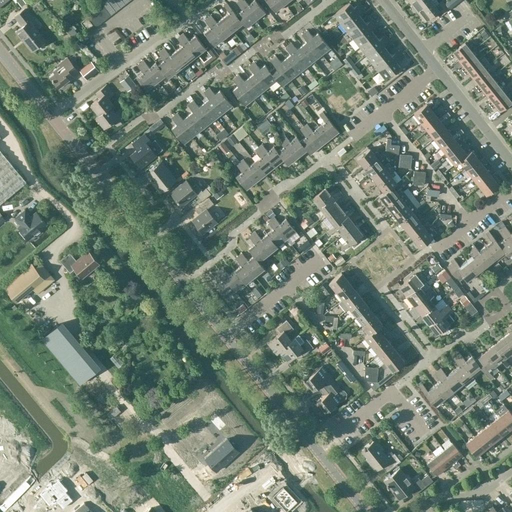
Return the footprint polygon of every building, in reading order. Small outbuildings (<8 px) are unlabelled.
[(113,0),(109,0),(107,2),(115,12),(120,8),(113,0)] [(121,0),(113,0),(120,8),(125,5),(121,0)] [(256,20),(265,13),(255,0),(254,0),(249,5),(244,0),(240,0),(240,1),(256,20)] [(265,0),(263,2),(268,8),(270,6),(275,12),(284,4),(281,0),(265,0)] [(412,0),(409,3),(417,12),(431,1),(431,0),(412,0)] [(449,10),(461,0),(449,0),(445,4),(442,0),(435,5),(431,1),(417,12),(424,22),(446,5),(449,10)] [(246,28),(256,20),(240,1),(236,3),(242,10),(236,15),(243,23),(242,23),(246,28)] [(107,2),(103,5),(111,16),(115,12),(107,2)] [(339,23),(362,5),(359,2),(353,7),(349,2),(333,15),(339,23)] [(243,23),(236,15),(227,3),(223,5),(229,12),(222,17),(233,30),(242,23),(243,23)] [(346,31),(362,19),(358,13),(364,9),(362,5),(339,23),(346,31)] [(105,20),(110,16),(103,6),(98,10),(105,20)] [(32,51),(45,41),(33,25),(36,23),(25,10),(16,17),(23,26),(16,32),(32,51)] [(100,24),(105,20),(98,10),(93,14),(100,24)] [(293,19),(295,24),(302,21),(297,11),(283,18),(286,23),(293,19)] [(95,27),(100,24),(93,14),(88,18),(95,27)] [(233,30),(222,17),(216,22),(211,15),(207,18),(224,38),(233,30)] [(214,45),(224,38),(207,18),(204,20),(210,27),(203,32),(214,45)] [(352,39),(374,22),(372,19),(365,24),(362,19),(346,31),(352,39)] [(87,29),(92,26),(87,20),(83,24),(87,29)] [(358,47),(374,35),(370,30),(377,25),(374,22),(352,39),(358,47)] [(322,55),(330,48),(317,32),(312,37),(307,30),(304,33),(322,55)] [(195,56),(205,48),(195,35),(188,40),(183,33),(180,36),(195,56)] [(314,61),(322,55),(304,33),(301,35),(306,41),(301,45),(314,61)] [(327,34),(324,36),(330,44),(333,41),(327,34)] [(364,55),(387,38),(384,35),(378,40),(374,35),(358,47),(364,55)] [(186,63),(195,56),(180,36),(176,39),(182,46),(176,50),(186,63)] [(371,63),(387,51),(383,46),(389,41),(387,38),(364,55),(371,63)] [(459,62),(472,52),(465,42),(452,52),(453,53),(447,57),(450,60),(455,56),(459,62)] [(314,61),(301,45),(296,49),(291,43),(288,45),(306,67),(314,61)] [(240,44),(233,50),(237,55),(244,49),(240,44)] [(298,74),(306,67),(288,45),(285,48),(290,54),(285,58),(298,74)] [(186,63),(176,50),(170,55),(164,48),(161,51),(177,71),(186,63)] [(230,60),(237,55),(233,50),(227,55),(230,60)] [(167,78),(177,71),(161,51),(158,53),(163,60),(157,65),(166,76),(165,76),(167,78)] [(377,71),(399,54),(397,51),(390,56),(387,51),(371,63),(377,71)] [(461,74),(479,60),(472,52),(459,62),(464,67),(459,72),(461,74)] [(395,62),(402,57),(399,54),(377,71),(384,79),(399,67),(395,62)] [(298,74),(285,58),(280,62),(275,56),(272,58),(290,80),(298,74)] [(349,68),(354,64),(348,56),(343,60),(349,68)] [(329,64),(334,70),(342,64),(337,57),(329,64)] [(72,76),(78,72),(67,58),(59,65),(60,66),(56,69),(55,68),(48,74),(52,79),(51,80),(53,82),(53,81),(59,87),(63,84),(64,85),(74,78),(72,76)] [(282,86),(290,80),(272,58),(269,60),(274,67),(270,70),(277,80),(282,86)] [(473,79),(486,69),(479,60),(461,74),(463,77),(468,73),(473,79)] [(166,76),(157,65),(155,63),(149,68),(144,61),(140,63),(156,83),(165,76),(166,76)] [(91,63),(80,71),(87,79),(98,70),(94,66),(91,63)] [(147,91),(156,83),(140,63),(137,66),(142,73),(136,78),(147,91)] [(277,80),(270,70),(265,64),(259,68),(256,64),(253,66),(269,86),(277,80)] [(361,72),(354,64),(349,68),(355,76),(360,72),(361,72)] [(261,93),(269,86),(253,66),(249,69),(253,73),(248,77),(261,93)] [(474,91),(492,77),(486,69),(473,79),(477,84),(472,89),(474,91)] [(188,75),(192,81),(197,77),(193,72),(188,75)] [(136,85),(128,75),(120,82),(128,92),(136,85)] [(261,93),(248,77),(244,81),(240,76),(237,79),(253,99),(261,93)] [(487,95),(499,86),(492,77),(474,91),(476,94),(482,90),(487,95)] [(245,106),(253,99),(237,79),(234,81),(238,86),(232,90),(245,106)] [(99,115),(110,107),(113,104),(108,98),(113,93),(106,84),(96,93),(99,98),(90,105),(98,115),(99,115)] [(162,86),(160,88),(166,96),(168,94),(162,86)] [(303,86),(298,89),(302,95),(307,91),(303,86)] [(368,92),(372,97),(378,92),(375,86),(368,92)] [(488,108),(506,94),(499,86),(487,95),(491,101),(486,106),(488,108)] [(224,112),(232,105),(220,90),(215,94),(209,88),(207,90),(224,112)] [(216,118),(224,112),(207,90),(203,93),(208,99),(204,103),(216,118)] [(500,112),(511,102),(511,101),(506,94),(488,108),(490,111),(495,106),(500,112)] [(216,118),(204,103),(198,107),(193,100),(190,103),(208,125),(216,118)] [(288,100),(285,103),(290,109),(293,106),(288,100)] [(421,122),(433,112),(429,107),(434,103),(432,100),(427,104),(426,104),(414,114),(421,122)] [(200,131),(208,125),(190,103),(187,105),(192,112),(187,116),(200,131)] [(117,126),(127,117),(120,109),(115,113),(110,107),(99,115),(98,115),(95,117),(103,128),(113,121),(117,126)] [(421,122),(427,131),(440,121),(441,122),(445,119),(443,116),(439,120),(433,112),(421,122)] [(200,131),(187,116),(182,119),(177,113),(174,116),(192,138),(200,131)] [(329,140),(338,132),(323,113),(319,115),(325,122),(319,127),(329,140)] [(271,114),(266,118),(268,120),(269,122),(274,118),(271,114)] [(184,144),(192,138),(174,116),(171,118),(176,124),(171,128),(184,144)] [(269,122),(268,120),(266,118),(257,125),(259,129),(262,126),(263,127),(269,122)] [(158,121),(150,127),(154,132),(164,124),(160,119),(158,121)] [(440,121),(427,131),(434,139),(447,129),(441,122),(440,121)] [(329,140),(319,127),(313,132),(308,125),(304,128),(320,147),(329,140)] [(238,141),(247,134),(242,126),(233,134),(238,141)] [(310,155),(320,147),(304,128),(301,130),(306,137),(300,142),(307,150),(306,150),(310,155)] [(447,129),(434,139),(441,148),(454,138),(455,139),(459,136),(456,133),(452,136),(447,129)] [(140,147),(130,154),(140,167),(162,150),(155,141),(152,143),(145,135),(135,142),(140,147)] [(232,135),(227,139),(232,146),(237,141),(232,135)] [(307,150),(300,142),(296,136),(290,141),(284,135),(281,137),(297,157),(306,150),(307,150)] [(0,204),(26,183),(19,175),(0,151),(0,138),(0,137),(0,204)] [(288,165),(297,157),(281,137),(278,140),(283,146),(277,151),(284,160),(288,165)] [(454,138),(441,148),(445,153),(443,155),(445,159),(448,157),(460,146),(455,139),(454,138)] [(284,160),(277,151),(273,147),(267,152),(262,145),(259,148),(275,168),(284,160)] [(467,155),(467,154),(460,146),(448,157),(454,165),(459,161),(467,155)] [(266,175),(275,168),(259,148),(255,150),(261,157),(255,162),(266,175)] [(377,151),(374,153),(370,149),(357,159),(364,167),(380,155),(377,151)] [(466,170),(479,160),(471,151),(467,154),(467,155),(459,161),(466,170)] [(384,166),(380,161),(383,157),(380,155),(364,167),(371,176),(384,166)] [(437,159),(430,165),(433,168),(440,163),(437,159)] [(266,175),(255,162),(249,166),(244,160),(240,163),(256,183),(266,175)] [(473,178),(485,168),(479,160),(466,170),(473,178)] [(160,192),(175,180),(161,162),(146,174),(160,192)] [(246,191),(256,183),(240,163),(236,166),(242,173),(236,178),(246,191)] [(391,168),(388,171),(384,166),(371,176),(377,184),(394,172),(391,168)] [(479,187),(492,177),(485,168),(473,178),(479,187)] [(398,183),(393,177),(396,174),(394,172),(377,184),(384,193),(385,193),(392,187),(398,183)] [(495,192),(500,188),(498,185),(499,185),(492,177),(479,187),(486,195),(493,189),(495,192)] [(186,181),(170,193),(181,207),(196,195),(197,194),(202,201),(211,194),(206,188),(202,192),(196,185),(191,188),(186,181)] [(435,192),(438,186),(431,183),(429,189),(435,192)] [(384,193),(379,197),(386,205),(405,192),(404,191),(402,192),(400,189),(396,192),(392,187),(385,193),(384,193)] [(218,188),(213,193),(216,197),(222,192),(218,188)] [(317,211),(340,192),(338,189),(331,194),(326,188),(312,199),(319,206),(315,209),(317,211)] [(340,192),(320,208),(328,217),(341,207),(336,201),(343,195),(340,192)] [(405,192),(386,205),(393,214),(411,200),(405,192)] [(207,210),(214,204),(209,199),(198,208),(203,213),(193,221),(203,233),(217,222),(207,210)] [(412,212),(417,208),(411,200),(393,214),(399,222),(412,213),(412,212)] [(335,227),(349,216),(355,211),(353,208),(346,213),(341,207),(328,217),(335,226),(335,227)] [(29,215),(28,214),(25,210),(15,218),(23,228),(20,230),(29,240),(35,235),(37,235),(40,232),(40,230),(46,225),(36,213),(30,218),(28,216),(29,215)] [(412,213),(399,222),(406,231),(419,221),(417,219),(412,213)] [(287,239),(297,232),(286,219),(280,224),(275,216),(271,219),(287,239)] [(343,236),(356,225),(349,216),(335,227),(335,226),(328,232),(331,235),(337,230),(343,236)] [(278,247),(287,239),(271,219),(268,222),(273,229),(267,234),(278,247)] [(300,224),(304,229),(309,225),(305,220),(300,224)] [(406,231),(413,240),(426,230),(430,226),(427,223),(423,226),(419,221),(406,231)] [(502,221),(498,224),(502,228),(511,240),(511,231),(511,233),(505,226),(502,221)] [(426,230),(413,240),(420,248),(432,239),(432,238),(437,235),(432,229),(435,227),(433,224),(430,226),(426,230)] [(356,225),(343,236),(348,242),(341,248),(343,251),(363,235),(356,225)] [(508,256),(511,253),(511,240),(502,228),(499,231),(504,238),(498,243),(505,251),(504,252),(508,256)] [(278,247),(267,234),(262,239),(256,231),(253,234),(269,254),(278,247)] [(505,251),(498,243),(492,235),(489,231),(485,234),(491,241),(485,246),(495,259),(504,252),(505,251)] [(259,262),(259,261),(269,254),(253,234),(249,237),(255,244),(248,249),(254,256),(259,262)] [(321,253),(328,250),(324,238),(316,241),(321,253)] [(299,246),(304,252),(312,245),(307,240),(299,246)] [(495,259),(485,246),(479,251),(473,244),(470,246),(486,266),(495,259)] [(477,274),(486,266),(470,246),(467,249),(472,256),(466,261),(477,274)] [(99,264),(88,251),(77,261),(70,253),(61,262),(70,273),(75,269),(82,278),(99,264)] [(259,262),(254,256),(248,260),(243,254),(239,256),(255,276),(265,268),(259,261),(259,262)] [(246,283),(255,276),(239,256),(236,259),(242,266),(236,270),(246,283)] [(338,267),(345,261),(342,256),(334,262),(338,267)] [(284,257),(280,261),(284,266),(289,263),(284,257)] [(460,266),(459,264),(454,259),(451,262),(452,262),(447,266),(456,278),(461,274),(467,282),(477,274),(466,261),(460,266)] [(442,268),(439,264),(438,263),(431,268),(435,273),(442,268)] [(54,280),(41,264),(35,268),(32,264),(4,287),(16,302),(33,289),(37,294),(54,280)] [(246,283),(236,270),(229,275),(224,268),(221,271),(236,291),(246,283)] [(442,284),(451,277),(445,270),(436,277),(442,284)] [(227,298),(236,291),(221,271),(217,274),(223,281),(216,285),(227,298)] [(331,295),(336,291),(348,281),(342,273),(328,283),(326,281),(322,284),(331,295)] [(412,277),(399,287),(407,297),(420,287),(424,283),(421,280),(416,274),(412,277)] [(338,303),(355,290),(348,281),(336,291),(343,300),(338,303)] [(480,284),(487,292),(490,290),(483,282),(480,284)] [(414,306),(434,290),(431,287),(425,292),(420,287),(407,297),(414,306)] [(458,287),(454,290),(457,295),(462,291),(458,287)] [(362,299),(355,290),(338,303),(345,312),(349,309),(350,309),(362,299)] [(439,302),(434,296),(437,294),(434,290),(414,306),(422,316),(435,305),(439,302)] [(252,292),(245,297),(250,304),(257,299),(252,292)] [(472,304),(465,296),(459,300),(466,309),(472,304)] [(356,317),(369,307),(362,299),(350,309),(356,317)] [(242,304),(236,309),(240,314),(246,309),(242,304)] [(295,304),(292,306),(297,312),(300,310),(295,304)] [(429,325),(450,308),(448,305),(440,311),(435,305),(422,316),(429,325)] [(363,326),(376,316),(369,307),(356,317),(363,326)] [(449,315),(453,311),(450,308),(429,325),(437,335),(450,324),(449,324),(454,320),(449,315)] [(370,335),(378,328),(383,325),(376,316),(363,326),(369,334),(370,335)] [(279,350),(292,339),(287,333),(294,328),(287,320),(278,328),(281,332),(269,343),(277,353),(280,351),(279,350)] [(95,371),(57,325),(41,338),(79,384),(95,371)] [(389,333),(383,325),(370,335),(369,334),(365,337),(372,346),(384,336),(389,333)] [(292,339),(279,350),(280,351),(288,360),(301,350),(305,355),(314,347),(307,338),(305,340),(300,333),(295,337),(292,339)] [(384,336),(372,346),(376,352),(379,355),(391,345),(389,342),(384,336)] [(511,355),(511,348),(504,338),(495,346),(505,359),(511,354),(511,355)] [(324,353),(331,347),(326,341),(319,347),(324,353)] [(385,363),(398,353),(391,345),(379,355),(385,363)] [(510,365),(505,359),(495,346),(486,353),(496,366),(502,361),(507,368),(510,365)] [(98,367),(106,363),(99,350),(87,356),(90,363),(95,361),(98,367)] [(459,351),(455,354),(473,376),(482,369),(483,369),(476,361),(473,356),(466,361),(459,351)] [(399,355),(398,353),(385,363),(382,366),(384,369),(388,366),(392,372),(405,362),(399,355)] [(489,371),(496,366),(486,353),(476,361),(483,369),(482,369),(491,381),(495,378),(489,371)] [(455,354),(452,356),(460,366),(454,371),(464,384),(463,384),(466,387),(466,386),(475,379),(473,377),(473,376),(455,354)] [(345,365),(340,369),(344,374),(349,370),(345,365)] [(322,391),(334,381),(328,373),(325,375),(320,368),(305,380),(314,390),(319,386),(322,391)] [(464,384),(454,371),(448,376),(442,369),(439,371),(455,391),(463,384),(464,384)] [(349,370),(344,374),(347,378),(352,374),(349,370)] [(446,399),(455,391),(439,371),(436,374),(441,381),(435,386),(446,399)] [(377,381),(377,374),(364,373),(364,378),(365,380),(377,381)] [(344,390),(341,389),(334,381),(322,391),(326,395),(317,402),(325,412),(340,401),(341,402),(346,398),(346,393),(344,390)] [(446,399),(435,386),(429,390),(423,383),(420,386),(436,406),(446,399)] [(422,418),(428,413),(422,405),(415,410),(422,418)] [(459,406),(455,410),(458,414),(463,410),(459,406)] [(111,410),(106,415),(110,419),(115,415),(111,410)] [(511,413),(509,410),(501,416),(511,429),(511,428),(511,413)] [(1,413),(0,414),(0,429),(2,428),(7,433),(17,425),(12,419),(8,422),(1,413)] [(502,436),(511,429),(501,416),(492,423),(502,436)] [(459,417),(451,424),(454,428),(462,421),(459,417)] [(494,442),(502,436),(492,423),(483,430),(494,442)] [(485,449),(494,442),(483,430),(475,437),(485,449)] [(479,454),(485,449),(475,437),(466,443),(476,456),(477,456),(481,461),(483,459),(479,454)] [(227,439),(205,458),(216,471),(238,451),(227,439)] [(391,451),(386,455),(375,441),(363,450),(371,460),(369,462),(376,471),(383,466),(387,472),(401,461),(395,454),(394,455),(391,451)] [(457,460),(463,455),(452,442),(444,449),(458,467),(461,465),(457,460)] [(456,469),(458,467),(444,449),(435,456),(446,469),(452,464),(456,469)] [(437,476),(446,469),(435,456),(427,463),(433,470),(430,472),(434,477),(437,475),(437,476)] [(428,474),(421,480),(419,478),(412,483),(400,468),(384,481),(399,499),(411,490),(415,496),(434,481),(428,474)] [(174,480),(161,490),(177,509),(189,498),(174,480)] [(294,499),(279,482),(267,492),(280,506),(274,511),(275,511),(287,511),(284,509),(294,499)] [(47,498),(40,504),(47,511),(57,503),(62,509),(69,502),(64,496),(66,495),(58,487),(50,494),(49,494),(46,497),(47,498)]
